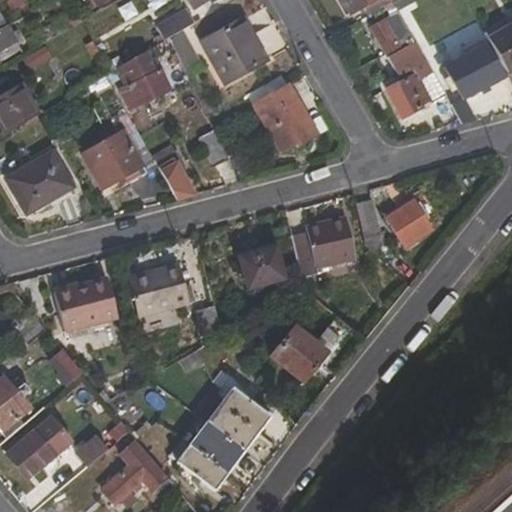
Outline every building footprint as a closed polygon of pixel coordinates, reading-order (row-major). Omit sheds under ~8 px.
[(339,0),(348,16),(375,0),(339,0)] [(413,0),(395,0),(391,2),(395,7),(397,11),(414,2),(413,0)] [(364,19),(366,24),(395,7),(391,2),(364,19)] [(190,9),(160,27),(167,40),(168,40),(183,31),(198,22),(190,9)] [(27,39),(33,50),(81,22),(74,11),(27,39)] [(428,99),(431,104),(445,95),(397,11),(369,29),(385,55),(400,47),(404,53),(403,56),(413,74),(385,90),(403,120),(422,109),(420,104),(428,99)] [(6,26),(0,15),(0,63),(20,52),(16,45),(18,43),(9,26),(6,26)] [(258,37),(254,38),(242,16),(199,41),(223,87),(271,60),(258,37)] [(511,23),(485,39),(506,74),(511,69),(511,23)] [(185,73),(201,64),(183,31),(168,40),(173,49),(185,73)] [(173,49),(168,40),(167,40),(117,70),(123,85),(117,89),(124,112),(170,92),(156,59),(173,49)] [(92,57),(99,53),(91,42),(85,46),(92,57)] [(451,92),(456,89),(462,99),(463,100),(503,77),(483,42),(439,69),(451,92)] [(21,84),(0,95),(0,128),(4,136),(39,116),(21,84)] [(297,148),(316,135),(287,84),(253,104),(281,153),(295,144),(297,148)] [(462,99),(451,105),(463,126),(476,122),(463,100),(462,99)] [(102,191),(144,167),(135,151),(122,129),(80,154),(102,191)] [(211,167),(228,160),(213,130),(197,139),(211,167)] [(144,167),(147,172),(156,166),(151,157),(144,145),(135,151),(144,167)] [(156,166),(176,200),(194,196),(180,171),(184,168),(171,146),(151,157),(156,166)] [(27,215),(46,203),(70,190),(50,155),(7,181),(27,215)] [(51,212),(74,198),(70,190),(46,203),(51,212)] [(383,245),(371,200),(354,204),(365,248),(372,253),(383,245)] [(431,231),(412,200),(386,217),(404,248),(431,231)] [(305,227),(305,232),(291,236),(302,278),(316,275),(315,270),(354,260),(344,217),(305,227)] [(284,279),(276,247),(238,256),(245,290),(284,279)] [(129,278),(138,317),(189,304),(184,285),(179,265),(129,278)] [(117,321),(107,280),(53,294),(64,335),(117,321)] [(195,303),(190,284),(184,285),(189,304),(195,303)] [(196,327),(201,349),(222,338),(214,307),(195,311),(199,326),(196,327)] [(19,330),(33,319),(25,309),(12,321),(19,330)] [(28,345),(44,331),(33,319),(19,330),(17,333),(28,345)] [(303,383),(327,351),(293,324),(269,357),(303,383)] [(66,388),(80,375),(59,350),(47,361),(58,373),(55,376),(66,388)] [(185,375),(205,363),(199,351),(178,362),(185,375)] [(142,366),(140,355),(131,357),(134,368),(142,366)] [(138,384),(146,380),(142,366),(134,368),(138,384)] [(3,375),(0,377),(0,433),(5,440),(26,422),(23,418),(32,409),(3,375)] [(212,492),(270,418),(230,389),(173,461),(212,492)] [(69,442),(48,418),(17,444),(3,456),(24,480),(69,442)] [(75,457),(87,470),(107,453),(96,440),(75,457)] [(13,441),(0,451),(3,456),(17,444),(13,441)] [(141,482),(151,493),(165,480),(133,442),(119,455),(128,466),(101,489),(115,505),(141,482)] [(151,493),(160,503),(174,491),(165,480),(151,493)]
